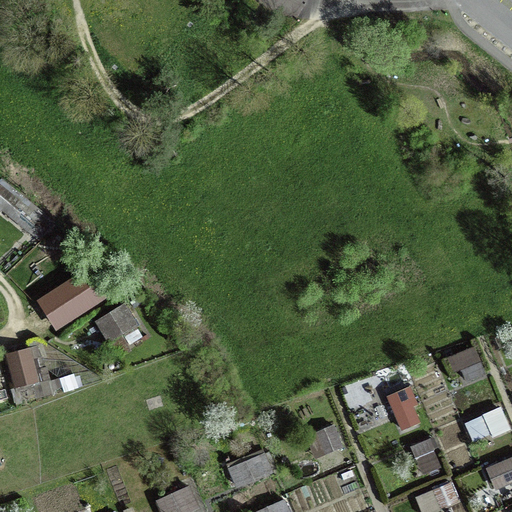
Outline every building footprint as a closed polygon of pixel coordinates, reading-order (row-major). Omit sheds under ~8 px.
[(0,258),(7,250),(0,244),(0,215),(7,221),(9,218),(39,241),(51,226),(0,186),(0,258)] [(36,301),(56,333),(117,295),(97,263),(36,301)] [(124,305),(95,323),(108,345),(122,336),(129,347),(143,338),(136,328),(138,327),(124,305)] [(6,356),(15,390),(40,383),(34,359),(41,358),(38,347),(6,356)] [(474,348),(447,359),(453,374),(481,363),(474,348)] [(74,375),(50,383),(53,391),(62,388),(64,394),(83,387),(79,376),(75,378),(74,375)] [(386,393),(402,429),(421,420),(413,404),(418,402),(410,383),(386,393)] [(4,414),(15,411),(11,398),(0,402),(4,414)] [(491,432),(493,435),(511,427),(500,403),(482,412),(483,412),(464,421),(473,440),(491,432)] [(315,458),(344,447),(334,421),(305,433),(315,458)] [(423,473),(442,465),(434,448),(439,446),(434,434),(410,444),(423,473)] [(265,451),(263,446),(228,461),(230,465),(227,466),(237,489),(279,471),(270,449),(265,451)] [(501,459),(486,465),(495,488),(497,487),(499,493),(511,487),(511,451),(500,457),(501,459)] [(423,511),(432,511),(441,508),(440,506),(459,497),(451,479),(449,480),(448,479),(432,486),(433,487),(416,495),(423,511)] [(185,511),(200,506),(190,482),(176,488),(176,486),(166,490),(167,492),(155,498),(157,501),(154,502),(158,511),(185,511)] [(292,511),(285,496),(251,511),(292,511)] [(108,511),(117,511),(112,500),(105,503),(108,511)]
